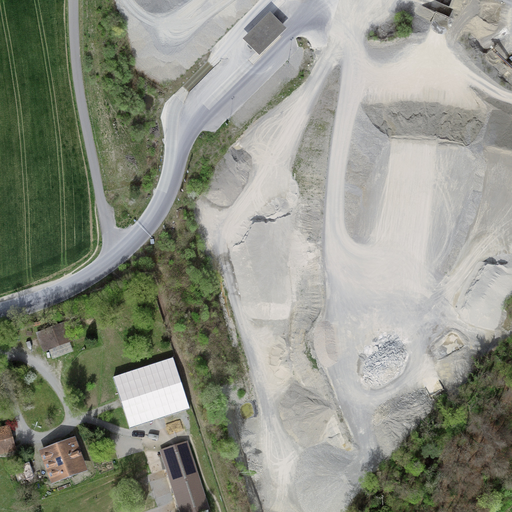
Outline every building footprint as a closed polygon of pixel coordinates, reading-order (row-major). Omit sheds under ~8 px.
[(232,26),(257,49),(281,24),(256,0),(232,26)] [(67,324),(39,335),(44,349),(72,338),(67,324)] [(173,358),(113,377),(130,428),(189,409),(173,358)] [(8,428),(0,429),(0,451),(13,449),(8,428)] [(72,442),(44,453),(54,479),(82,468),(72,442)] [(199,511),(209,509),(187,443),(163,451),(182,511),(199,511)] [(28,464),(14,468),(18,480),(32,475),(28,464)]
